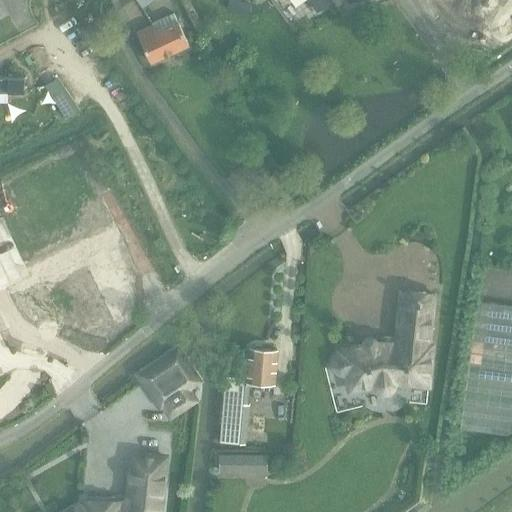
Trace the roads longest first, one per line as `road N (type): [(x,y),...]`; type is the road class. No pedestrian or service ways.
road 1 (unclassified): [(199,289),(511,68)]
road 2 (residential): [(0,55),(50,28),(113,115),(199,289)]
road 3 (unclassified): [(0,443),(199,289)]
